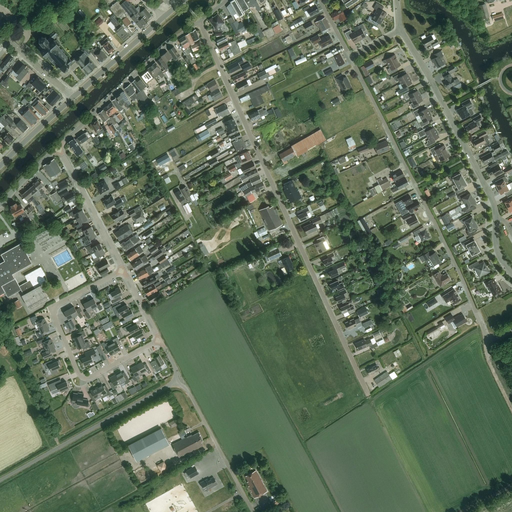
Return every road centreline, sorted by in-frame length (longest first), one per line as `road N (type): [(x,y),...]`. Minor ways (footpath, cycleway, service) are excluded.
road 1 (residential): [(368,396),(199,21)]
road 2 (residential): [(486,340),(350,57)]
road 3 (residential): [(511,274),(496,249),(493,201),(401,29)]
road 4 (residential): [(123,270),(55,306),(78,374),(90,377),(159,339)]
road 5 (unclassified): [(0,480),(176,381)]
road 6 (residential): [(199,21),(57,147)]
road 7 (unclassified): [(252,511),(176,381)]
road 8 (residential): [(123,270),(57,147)]
road 9 (track): [(368,396),(426,511)]
road 10 (tertiary): [(73,97),(163,17)]
